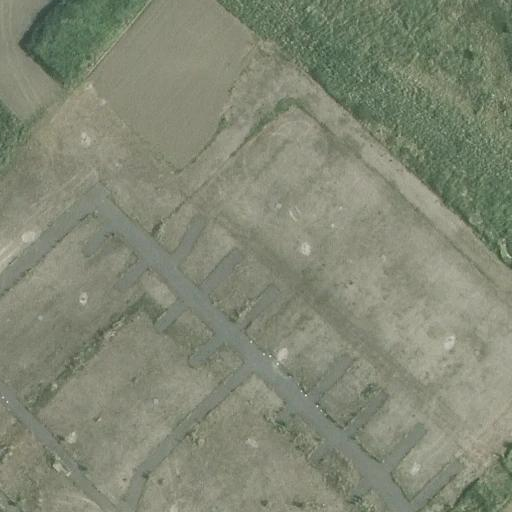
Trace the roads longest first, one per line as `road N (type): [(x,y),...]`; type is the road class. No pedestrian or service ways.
road 1 (track): [(0,293),(92,201),(370,464),(400,511)]
road 2 (track): [(119,511),(0,390)]
